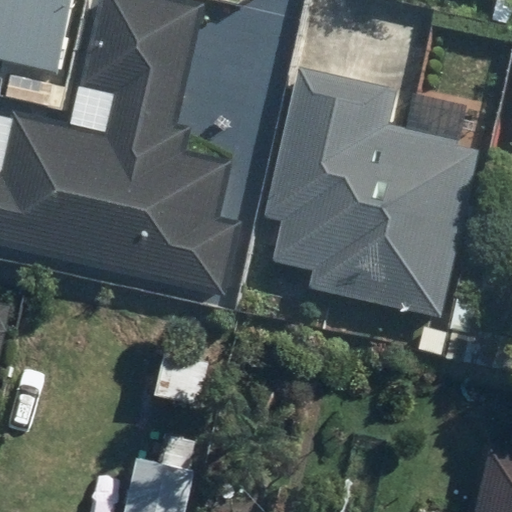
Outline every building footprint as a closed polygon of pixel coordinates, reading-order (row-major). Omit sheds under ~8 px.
[(0,0),(0,63),(62,78),(79,0),(0,0)] [(182,125),(210,9),(173,0),(96,0),(75,88),(90,91),(82,126),(18,110),(3,170),(0,169),(0,241),(226,296),(245,220),(231,217),(244,164),(197,153),(202,129),(182,125)] [(403,92),(303,69),(269,221),(285,224),(276,263),(317,272),(313,289),(445,319),(483,150),(395,130),(403,92)] [(511,511),(511,439),(508,457),(485,452),(471,511),(511,511)] [(180,511),(184,474),(124,468),(119,511),(180,511)]
